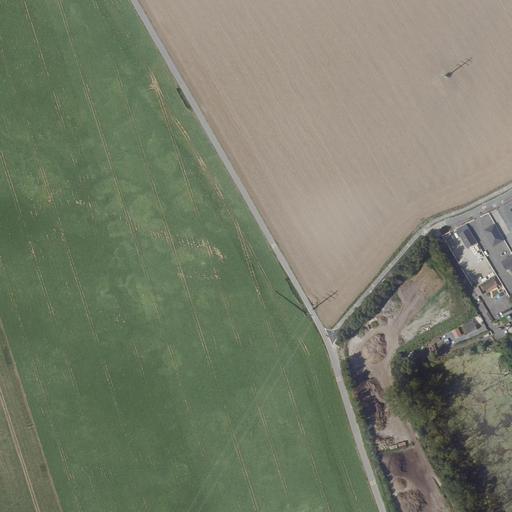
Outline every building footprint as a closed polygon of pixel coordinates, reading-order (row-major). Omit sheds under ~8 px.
[(495,221),(484,227),(494,243),(504,237),(495,221)] [(475,240),(467,227),(459,232),(467,245),(475,240)] [(446,244),(454,241),(450,232),(443,235),(446,244)] [(463,258),(461,255),(462,254),(460,250),(459,251),(455,246),(451,249),(459,260),(463,258)] [(511,268),(511,252),(501,258),(506,267),(509,265),(511,269),(511,268)] [(465,273),(468,281),(471,280),(472,283),(478,281),(477,277),(476,278),(473,271),(465,273)] [(511,312),(510,307),(501,311),(504,316),(511,312)] [(474,319),(464,324),(469,334),(479,329),(474,319)] [(451,330),(454,336),(460,333),(458,328),(451,330)] [(373,379),(360,382),(364,399),(375,396),(373,387),(375,387),(373,379)]
